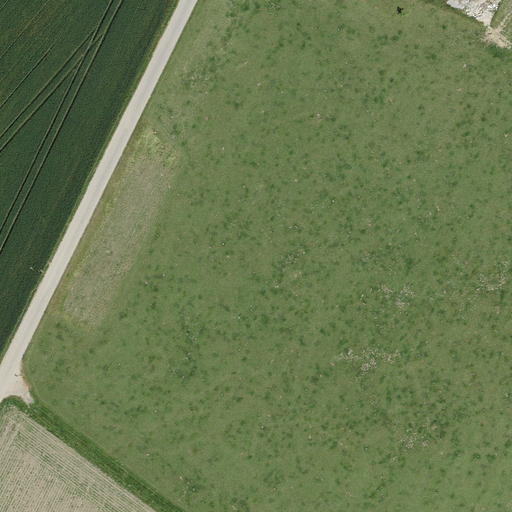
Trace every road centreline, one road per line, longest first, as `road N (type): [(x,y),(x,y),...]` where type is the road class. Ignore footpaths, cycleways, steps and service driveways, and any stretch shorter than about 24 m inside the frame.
road 1 (track): [(194,0),(0,394)]
road 2 (track): [(5,383),(182,511)]
